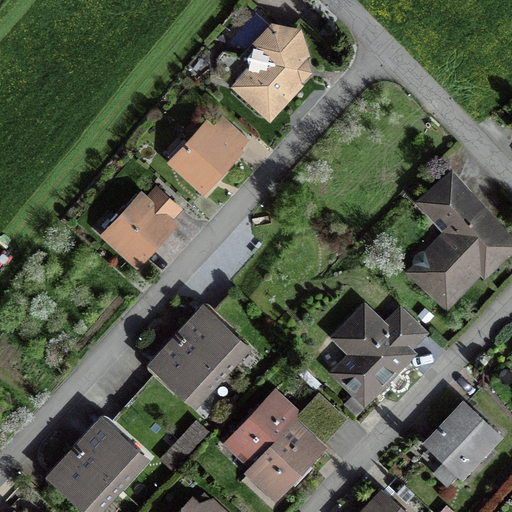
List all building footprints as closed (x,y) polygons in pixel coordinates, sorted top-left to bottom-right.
[(238,86),(269,114),(287,94),(291,94),(291,89),(301,80),(297,69),(305,59),(297,33),(273,28),(247,57),(251,71),(238,86)] [(221,118),(211,129),(205,124),(173,160),(204,189),(237,153),(233,150),(243,138),(221,118)] [(415,270),(447,302),(476,272),(480,272),(504,245),(488,226),(489,219),(452,177),(429,197),(432,200),(430,206),(431,211),(436,215),(444,214),(455,227),(455,233),(446,243),(441,242),(429,255),(423,253),(417,256),(415,260),(417,268),(415,270)] [(180,208),(157,187),(145,200),(138,194),(127,207),(123,207),(116,216),(114,221),(118,224),(108,235),(137,262),(172,224),(168,221),(180,208)] [(336,372),(364,400),(410,353),(405,348),(422,331),(400,308),(383,326),(364,308),(337,337),(349,348),(349,358),(336,372)] [(205,311),(180,338),(221,375),(246,348),(205,311)] [(195,403),(221,375),(180,338),(154,366),(195,403)] [(155,377),(145,388),(168,410),(179,398),(155,377)] [(125,410),(148,432),(168,410),(145,388),(135,399),(125,410)] [(256,464),(294,424),(294,425),(299,419),(272,395),(230,440),(256,464)] [(309,409),(331,429),(341,419),(319,398),(309,409)] [(498,434),(465,404),(427,444),(460,475),(498,434)] [(299,419),(321,440),(331,429),(309,409),(299,419)] [(125,410),(114,422),(138,443),(148,432),(125,410)] [(78,450),(119,487),(144,459),(104,422),(78,450)] [(173,469),(207,432),(196,422),(162,458),(173,469)] [(251,469),(278,494),(320,449),(294,425),(294,424),(256,464),(251,469)] [(90,511),(96,511),(119,487),(78,450),(53,478),(90,511)] [(406,511),(382,490),(361,511),(406,511)] [(225,511),(214,501),(204,511),(196,503),(187,511),(225,511)]
